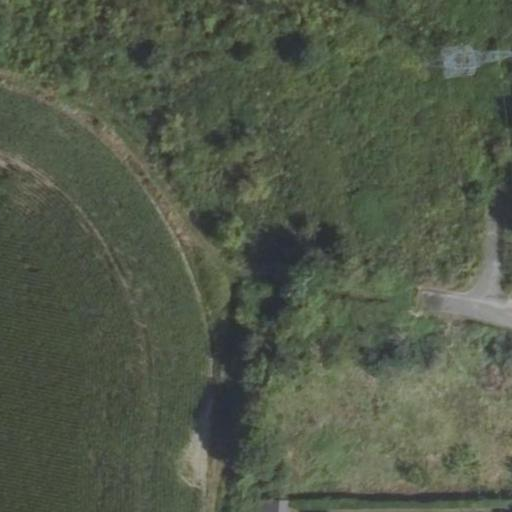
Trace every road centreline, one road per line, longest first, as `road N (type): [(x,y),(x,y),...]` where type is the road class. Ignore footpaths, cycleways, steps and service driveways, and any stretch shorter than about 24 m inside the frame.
road 1 (track): [(232,511),(238,294),(137,149),(90,121),(0,94)]
road 2 (track): [(384,35),(144,53),(34,32),(40,0)]
road 3 (track): [(238,294),(402,295),(504,315)]
